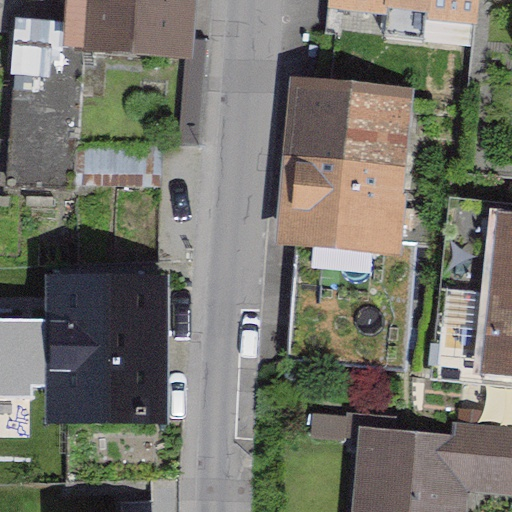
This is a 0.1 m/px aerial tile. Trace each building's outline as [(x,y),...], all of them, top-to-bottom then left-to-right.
[(71,57),(182,63),(185,0),(60,0),(57,56),(71,57)] [(467,22),(467,0),(321,0),(321,15),(467,22)] [(57,56),(56,21),(0,20),(0,178),(66,179),(66,169),(67,138),(71,57),(57,56)] [(390,254),(399,86),(274,79),(265,247),(390,254)] [(143,138),(67,138),(66,169),(142,169),(143,138)] [(511,300),(511,195),(438,191),(431,294),(511,300)] [(157,434),(153,280),(36,285),(35,432),(157,434)] [(511,392),(511,300),(431,294),(424,387),(511,392)] [(511,496),(511,430),(441,424),(440,437),(353,429),(345,511),(456,511),(458,492),(511,496)]
